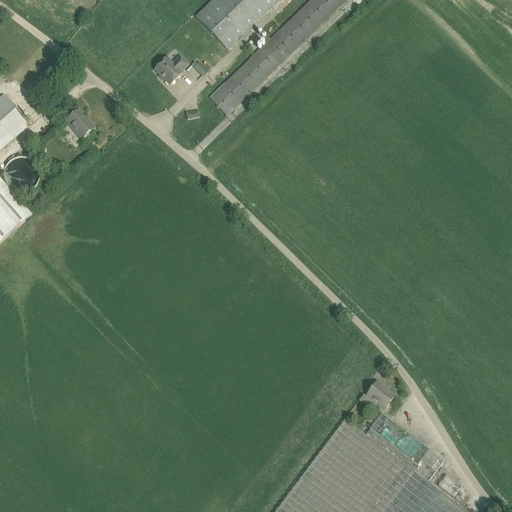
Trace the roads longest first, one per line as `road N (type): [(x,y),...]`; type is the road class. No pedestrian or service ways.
road 1 (unclassified): [(497,511),(374,337),(97,79),(0,7)]
road 2 (track): [(200,172),(385,0)]
